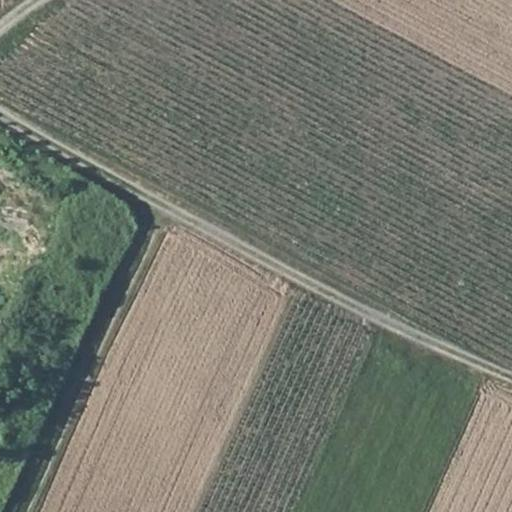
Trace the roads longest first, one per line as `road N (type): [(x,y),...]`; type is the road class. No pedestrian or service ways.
road 1 (track): [(0,113),(157,206),(511,383)]
road 2 (track): [(157,206),(24,511)]
